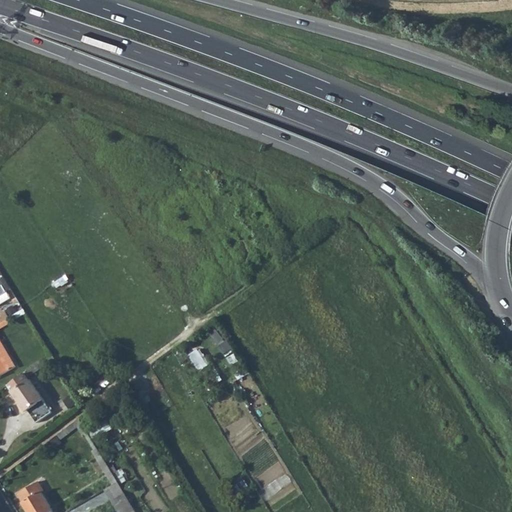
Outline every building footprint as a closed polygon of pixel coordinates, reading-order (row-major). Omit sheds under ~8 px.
[(254,262),(249,265),(257,277),(263,274),(256,259),(253,260),(254,262)] [(0,304),(12,298),(5,284),(0,285),(0,304)] [(0,324),(10,319),(6,313),(0,316),(0,324)] [(0,329),(12,323),(10,319),(0,324),(0,329)] [(0,342),(1,342),(0,339),(0,377),(9,373),(0,356),(0,342)] [(191,339),(185,343),(192,353),(197,349),(191,339)] [(17,368),(1,342),(0,342),(0,356),(9,373),(17,368)] [(201,370),(211,364),(201,347),(191,353),(201,370)] [(29,381),(59,363),(55,358),(27,376),(29,381)] [(29,381),(27,376),(9,388),(24,414),(28,411),(36,424),(50,414),(29,381)] [(83,437),(88,434),(79,419),(66,429),(69,434),(78,428),(83,437)] [(38,482),(19,494),(29,511),(51,511),(53,511),(42,492),(44,491),(38,482)] [(109,487),(110,489),(114,496),(115,498),(124,492),(117,482),(109,487)] [(110,489),(103,493),(107,500),(114,496),(110,489)] [(136,511),(124,492),(115,498),(111,500),(118,511),(136,511)] [(107,507),(99,493),(91,497),(100,511),(107,507)]
